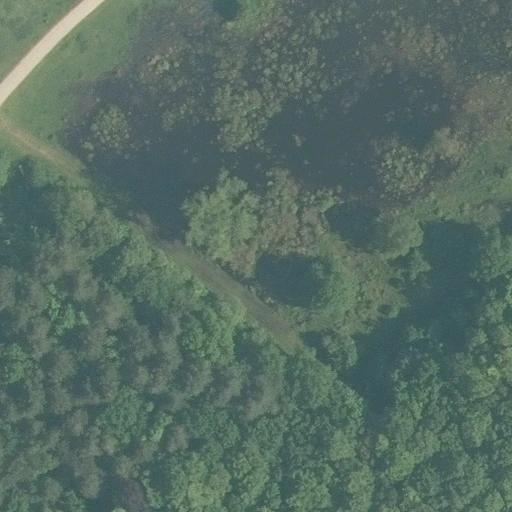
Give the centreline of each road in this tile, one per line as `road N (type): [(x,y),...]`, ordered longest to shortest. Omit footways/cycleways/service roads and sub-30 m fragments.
road 1 (track): [(248,312),(137,219),(0,124)]
road 2 (track): [(248,312),(483,511)]
